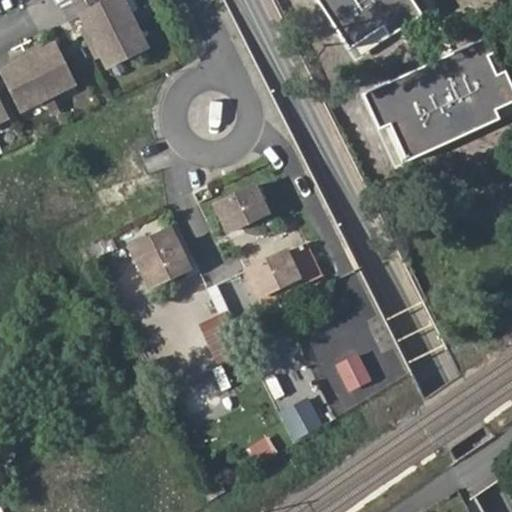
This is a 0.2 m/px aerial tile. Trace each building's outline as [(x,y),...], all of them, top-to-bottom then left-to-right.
[(133,19),(124,0),(114,0),(83,15),(96,42),(135,22),(133,19)] [(150,15),(148,12),(133,19),(135,22),(150,15)] [(135,22),(137,26),(151,19),(150,15),(135,22)] [(135,22),(96,42),(109,68),(148,49),(137,26),(135,22)] [(53,97),(76,85),(56,46),(29,59),(49,98),(53,97)] [(49,98),(29,59),(3,72),(23,111),(49,98)] [(60,111),(53,97),(49,98),(56,112),(60,111)] [(49,98),(46,100),(52,114),(56,112),(49,98)] [(255,184),(215,204),(228,231),(268,211),(255,184)] [(170,226),(131,245),(152,288),(191,268),(170,226)] [(247,269),(261,295),(300,276),(287,249),(247,269)] [(357,357),(335,368),(348,393),(369,382),(357,357)] [(222,369),(210,374),(223,404),(235,399),(222,369)] [(305,401),(283,411),(296,437),(318,426),(305,401)] [(252,465),(276,457),(270,437),(246,444),(252,465)]
